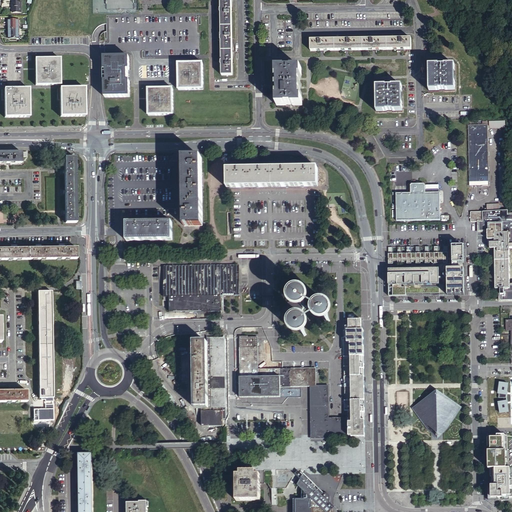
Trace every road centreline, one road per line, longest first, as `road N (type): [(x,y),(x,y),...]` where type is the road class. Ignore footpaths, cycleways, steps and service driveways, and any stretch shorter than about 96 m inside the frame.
road 1 (tertiary): [(375,256),(375,190),(358,159),(327,139),(259,132)]
road 2 (tertiary): [(259,144),(324,154),(343,167),(375,256)]
road 3 (tertiary): [(382,497),(377,314)]
road 4 (tertiary): [(377,314),(382,497)]
road 5 (tertiary): [(224,511),(188,439),(126,378)]
road 6 (tertiary): [(259,132),(102,134)]
road 7 (tertiary): [(118,388),(171,436),(211,511)]
road 8 (tertiary): [(103,147),(259,144)]
road 9 (residential): [(473,304),(471,232),(390,234)]
road 10 (residential): [(476,511),(474,368)]
road 11 (residential): [(0,47),(89,50),(95,101)]
road 12 (residential): [(338,256),(273,258),(265,319)]
road 13 (residential): [(414,7),(420,130)]
road 14 (residential): [(259,132),(257,9)]
road 15 (tertiary): [(113,354),(97,235)]
road 16 (tertiary): [(97,235),(99,355)]
road 17 (residential): [(122,359),(167,326),(231,324)]
